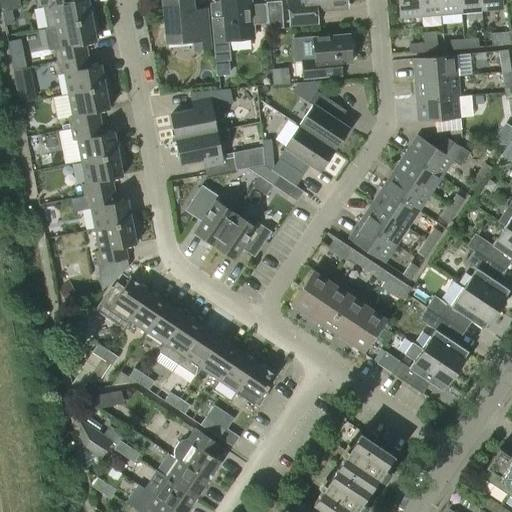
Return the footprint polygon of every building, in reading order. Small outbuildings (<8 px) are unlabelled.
[(18,0),(0,0),(0,12),(0,13),(20,9),(18,0)] [(36,0),(38,7),(43,8),(50,6),(54,27),(96,19),(94,7),(89,6),(87,0),(36,0)] [(190,0),(162,0),(166,43),(193,41),(194,51),(208,49),(205,18),(192,19),(190,0)] [(219,0),(222,28),(210,29),(214,72),(227,71),(224,41),(252,38),(248,0),(219,0)] [(304,0),(304,1),(288,3),(290,26),(315,23),(314,10),(345,8),(344,0),(304,0)] [(418,0),(397,0),(399,17),(420,15),(418,0)] [(438,0),(418,0),(420,15),(440,13),(438,0)] [(459,0),(438,0),(440,13),(461,12),(459,0)] [(479,0),(459,0),(461,12),(481,10),(479,0)] [(501,0),(479,0),(481,10),(502,8),(501,0)] [(54,28),(44,30),(47,46),(57,44),(58,47),(54,50),(56,62),(87,55),(84,44),(95,41),(94,33),(98,30),(96,19),(54,27),(54,28)] [(490,35),(491,47),(511,45),(511,33),(490,35)] [(314,60),(301,61),(302,79),(330,77),(329,65),(339,64),(350,63),(348,35),(312,38),(314,60)] [(477,40),(463,42),(464,49),(477,48),(477,40)] [(463,42),(448,43),(449,50),(464,49),(463,42)] [(436,44),(422,45),(423,53),(437,52),(436,44)] [(422,45),(408,47),(409,54),(423,53),(422,45)] [(508,51),(497,52),(500,73),(511,71),(508,51)] [(87,55),(56,62),(58,73),(63,74),(67,94),(109,86),(107,75),(102,74),(100,65),(89,67),(87,55)] [(23,56),(10,58),(9,59),(11,70),(13,70),(25,68),(23,56)] [(454,56),(413,60),(414,80),(456,77),(454,56)] [(272,86),(289,85),(287,71),(271,73),(272,86)] [(500,73),(490,75),(493,92),(503,90),(505,100),(508,100),(510,116),(511,116),(511,79),(511,71),(500,73)] [(456,77),(414,80),(416,101),(457,97),(456,77)] [(71,115),(67,118),(69,129),(100,123),(98,111),(109,109),(107,100),(111,98),(109,86),(67,94),(71,115)] [(192,111),(170,115),(175,140),(215,132),(211,108),(232,103),(229,90),(189,93),(192,111)] [(17,94),(16,94),(18,105),(20,105),(34,102),(32,91),(17,94)] [(312,106),(298,126),(333,150),(348,129),(333,119),(340,108),(315,91),(307,103),(312,106)] [(457,97),(416,101),(418,122),(437,121),(438,133),(461,131),(460,118),(472,117),(470,97),(458,98),(457,97)] [(100,123),(69,129),(72,141),(76,141),(81,162),(122,154),(120,142),(115,142),(113,133),(102,135),(100,123)] [(285,148),(273,167),(271,170),(290,183),(304,162),(319,171),(333,150),(298,126),(284,148),(285,148)] [(215,132),(175,140),(180,164),(202,160),(205,176),(260,166),(257,149),(232,153),(220,156),(215,132)] [(418,137),(406,155),(440,178),(451,162),(460,168),(469,154),(444,137),(436,149),(418,137)] [(271,140),(261,141),(263,165),(271,170),(273,167),(271,140)] [(85,183),(80,185),(82,197),(113,191),(111,179),(122,177),(120,168),(124,165),(122,154),(81,162),(85,183)] [(406,155),(394,172),(428,195),(440,178),(406,155)] [(484,163),(468,188),(475,192),(491,168),(484,163)] [(290,183),(263,165),(263,166),(247,169),(290,198),(297,188),(290,183)] [(394,172),(383,189),(417,212),(428,195),(394,172)] [(201,185),(184,211),(201,222),(193,232),(213,246),(235,214),(216,202),(219,197),(201,185)] [(383,189),(372,206),(406,228),(417,212),(383,189)] [(113,191),(82,197),(85,208),(90,209),(94,229),(135,221),(133,210),(128,209),(127,200),(116,203),(113,191)] [(456,196),(448,208),(454,212),(462,200),(456,196)] [(511,197),(496,221),(503,226),(511,231),(511,197)] [(372,206),(360,222),(394,245),(406,228),(372,206)] [(448,208),(440,219),(447,223),(454,212),(448,208)] [(235,214),(213,246),(233,259),(240,249),(254,258),(271,232),(256,223),(254,227),(235,214)] [(98,250),(93,253),(96,265),(126,259),(124,246),(135,244),(133,235),(138,233),(135,221),(94,229),(98,250)] [(360,222),(348,240),(382,263),(394,245),(360,222)] [(472,233),(464,244),(503,270),(510,259),(511,259),(511,231),(503,226),(490,245),(472,233)] [(433,230),(425,241),(432,246),(439,234),(433,230)] [(334,238),(327,249),(346,262),(347,259),(365,271),(371,262),(334,238)] [(425,241),(417,253),(424,258),(432,246),(425,241)] [(475,268),(462,287),(495,309),(508,290),(495,281),(503,270),(464,244),(463,245),(473,251),(466,262),(475,268)] [(371,262),(365,271),(383,283),(379,288),(397,300),(406,286),(371,262)] [(410,264),(402,276),(409,280),(417,268),(410,264)] [(312,271),(290,304),(327,328),(352,290),(333,278),(330,283),(312,271)] [(106,318),(112,310),(128,321),(147,291),(129,279),(122,289),(115,284),(112,289),(110,288),(95,311),(106,318)] [(67,303),(78,295),(69,283),(58,291),(67,303)] [(462,287),(449,307),(482,329),(495,309),(462,287)] [(352,290),(327,328),(363,353),(385,320),(367,308),(370,303),(352,290)] [(147,291),(128,321),(146,333),(165,303),(147,291)] [(433,295),(425,307),(439,316),(447,304),(433,295)] [(165,303),(146,333),(164,345),(183,315),(165,303)] [(425,307),(418,318),(431,327),(439,316),(425,307)] [(164,345),(159,352),(177,364),(201,327),(183,315),(164,345)] [(201,327),(177,364),(195,376),(199,369),(219,339),(201,327)] [(434,329),(421,349),(454,370),(467,351),(434,329)] [(219,339),(199,369),(217,381),(237,351),(219,339)] [(97,344),(91,353),(101,360),(107,351),(97,344)] [(398,362),(391,373),(418,391),(426,380),(441,391),(454,370),(421,349),(408,369),(398,362)] [(107,351),(101,360),(111,366),(117,358),(107,351)] [(237,351),(217,381),(235,393),(255,363),(237,351)] [(255,363),(235,393),(258,408),(267,394),(264,390),(273,376),(255,363)] [(133,368),(127,377),(129,378),(137,384),(143,375),(133,368)] [(127,377),(119,371),(109,386),(125,383),(129,378),(127,377)] [(143,375),(137,384),(147,391),(153,382),(143,375)] [(169,392),(163,401),(173,408),(179,399),(169,392)] [(179,399),(173,408),(183,415),(189,406),(179,399)] [(205,417),(199,425),(209,432),(215,423),(205,417)] [(98,460),(110,442),(106,439),(101,435),(77,419),(82,449),(98,460)] [(215,423),(209,432),(219,439),(225,430),(215,423)] [(169,454),(168,454),(207,480),(219,461),(212,456),(219,446),(193,428),(186,439),(180,439),(176,442),(173,447),(172,452),(173,457),(169,454)] [(115,445),(120,438),(110,432),(106,439),(110,442),(115,445)] [(359,435),(343,458),(377,480),(383,484),(389,474),(384,470),(392,457),(359,435)] [(115,445),(113,450),(123,456),(128,447),(118,441),(115,445)] [(128,447),(123,456),(133,463),(138,454),(128,447)] [(511,457),(498,449),(479,477),(507,495),(511,486),(511,457)] [(168,454),(161,465),(162,468),(169,473),(165,478),(195,498),(207,480),(168,454)] [(343,458),(328,481),(361,503),(377,480),(343,458)] [(155,472),(143,490),(176,511),(184,511),(195,498),(165,478),(155,472)] [(95,477),(89,485),(99,492),(105,483),(95,477)] [(328,481),(312,504),(324,511),(363,511),(367,507),(361,503),(328,481)] [(105,483),(99,492),(109,499),(115,490),(105,483)] [(138,486),(126,504),(137,511),(176,511),(143,490),(138,486)] [(488,498),(482,506),(490,511),(495,511),(499,506),(488,498)]
